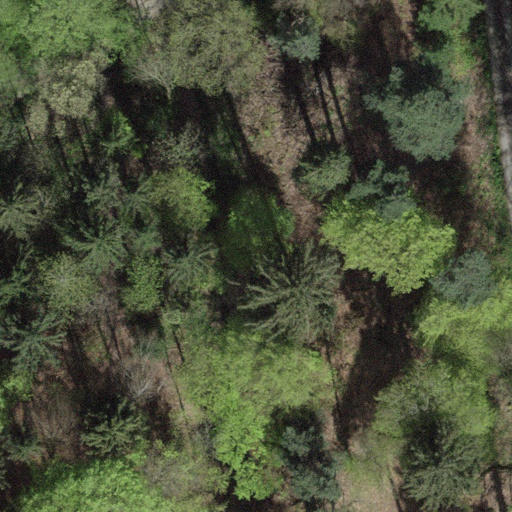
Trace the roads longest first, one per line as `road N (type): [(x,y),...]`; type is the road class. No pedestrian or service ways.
road 1 (track): [(169,0),(0,73)]
road 2 (track): [(492,0),(511,142)]
